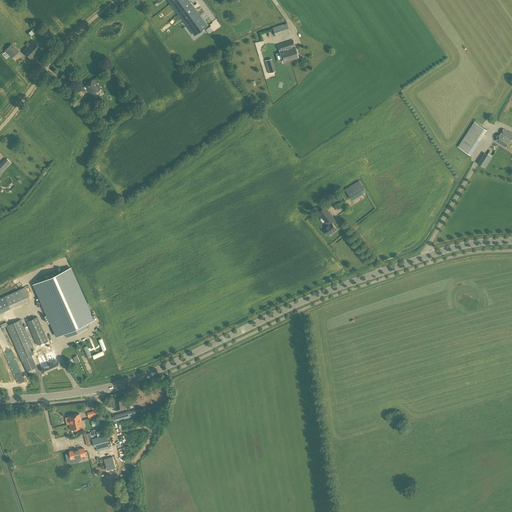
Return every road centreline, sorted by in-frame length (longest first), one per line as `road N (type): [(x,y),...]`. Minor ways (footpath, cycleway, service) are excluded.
road 1 (secondary): [(0,401),(122,383),(334,289),(441,252),(511,241)]
road 2 (unclassified): [(0,129),(66,43),(120,0)]
